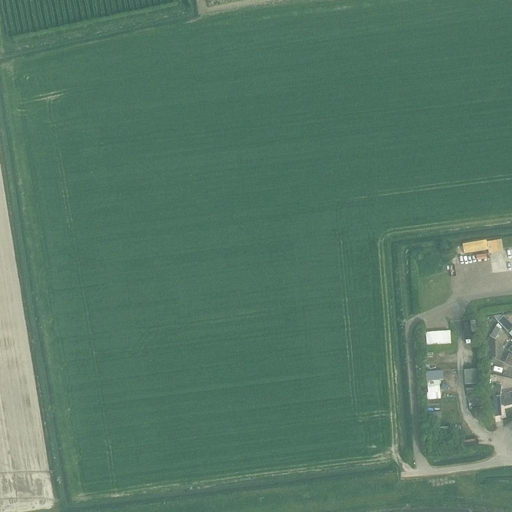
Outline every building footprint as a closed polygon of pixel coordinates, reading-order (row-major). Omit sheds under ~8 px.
[(511,246),(499,247),(499,259),(511,259),(511,246)] [(503,316),(498,322),(501,326),(507,320),(503,316)] [(496,327),(490,337),(495,340),(501,330),(496,327)] [(448,331),(424,333),(425,346),(449,344),(448,331)] [(477,370),(464,370),(465,385),(478,384),(477,370)] [(511,391),(504,394),(505,400),(502,400),(504,407),(511,404),(511,391)] [(479,397),(471,398),(472,405),(480,404),(479,397)]
